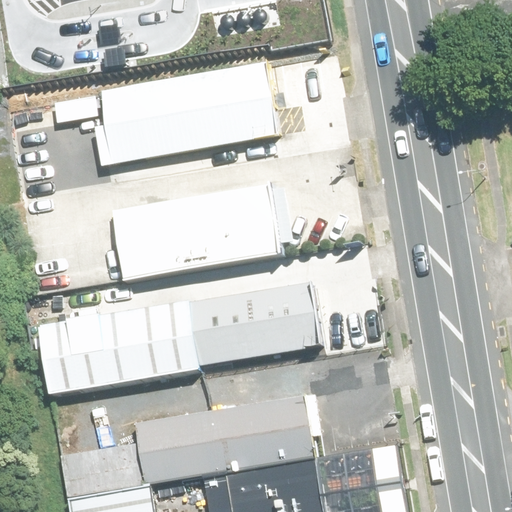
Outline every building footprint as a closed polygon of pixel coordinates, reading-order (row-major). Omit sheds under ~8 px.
[(100,42),(100,46),(120,43),(120,39),(119,33),(118,23),(98,26),(99,36),(100,42)] [(104,49),(107,69),(127,66),(124,47),(104,49)] [(256,57),(90,87),(103,158),(269,129),(256,57)] [(259,183),(99,211),(111,283),(271,254),(259,183)] [(291,279),(30,325),(43,396),(304,350),(291,279)] [(310,511),(289,391),(119,421),(132,490),(210,476),(216,511),(310,511)] [(132,511),(128,490),(50,504),(51,511),(132,511)]
